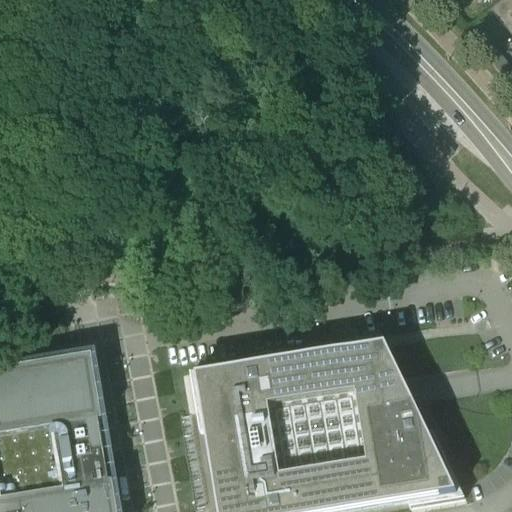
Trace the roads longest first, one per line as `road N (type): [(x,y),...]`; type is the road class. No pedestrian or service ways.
road 1 (unclassified): [(6,0),(48,261),(47,274),(33,284),(0,292)]
road 2 (tertiary): [(511,164),(355,0)]
